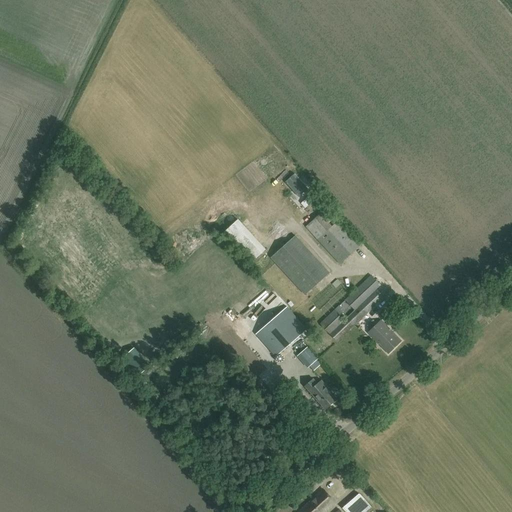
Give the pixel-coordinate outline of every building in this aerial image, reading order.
[(308,189),(294,174),(285,182),(298,197),(308,189)] [(340,263),(358,246),(324,209),(306,226),(340,263)] [(226,225),(246,246),(243,250),(252,260),(266,246),(236,216),(226,225)] [(305,295),(329,273),(294,235),(270,257),(305,295)] [(260,276),(228,303),(274,356),(306,329),(260,276)] [(388,293),(371,276),(320,324),(337,341),(388,293)] [(139,289),(150,300),(157,292),(147,282),(139,289)] [(157,297),(161,303),(166,300),(162,294),(157,297)] [(370,329),(367,332),(377,342),(378,342),(381,345),(380,345),(387,352),(400,340),(389,328),(388,329),(385,326),(386,325),(380,319),(376,323),(372,319),(366,324),(370,329)] [(157,324),(159,329),(168,325),(166,320),(157,324)] [(106,325),(99,329),(103,335),(109,331),(106,325)] [(154,346),(164,339),(159,331),(148,338),(154,346)] [(112,344),(118,340),(113,333),(107,337),(112,344)] [(297,356),(306,348),(302,344),(293,352),(297,356)] [(136,379),(151,365),(135,347),(120,361),(136,379)] [(305,367),(299,372),(303,377),(309,372),(305,367)] [(324,409),(336,398),(320,380),(317,383),(313,379),(304,386),(324,409)] [(321,490),(302,508),(297,511),(324,511),(334,503),(321,490)] [(345,508),(348,511),(365,511),(371,506),(360,494),(345,508)]
